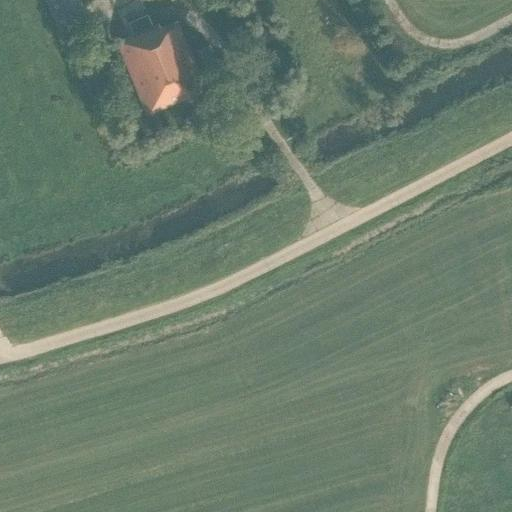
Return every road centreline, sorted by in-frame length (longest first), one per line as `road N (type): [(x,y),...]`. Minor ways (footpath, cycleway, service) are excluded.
road 1 (unclassified): [(511,136),(259,272),(0,358)]
road 2 (track): [(511,20),(437,48),(403,38),(385,0)]
